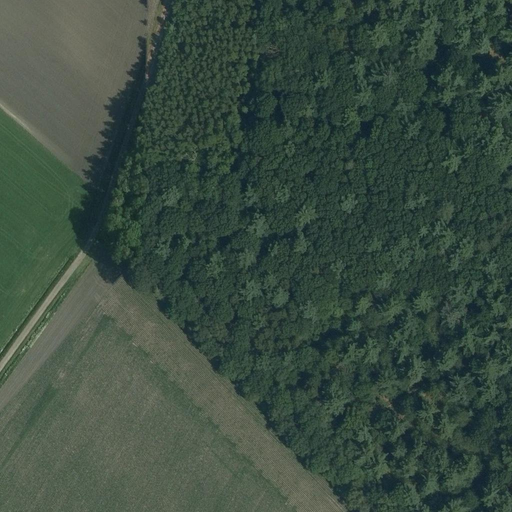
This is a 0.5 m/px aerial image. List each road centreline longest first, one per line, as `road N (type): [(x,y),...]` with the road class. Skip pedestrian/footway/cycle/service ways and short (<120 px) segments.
road 1 (track): [(97,228),(226,356),(278,0)]
road 2 (track): [(97,228),(171,0)]
road 3 (track): [(373,511),(226,356)]
road 4 (track): [(0,367),(97,228)]
